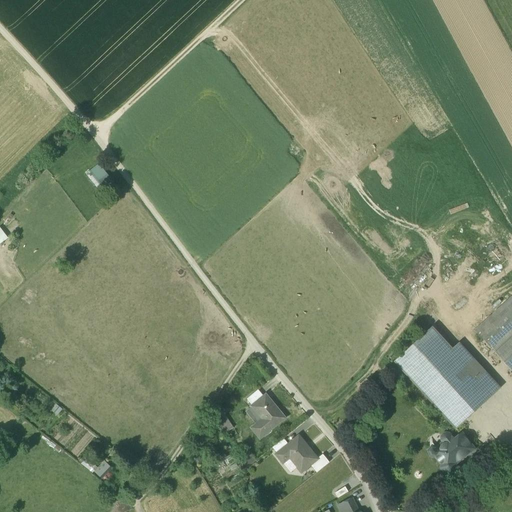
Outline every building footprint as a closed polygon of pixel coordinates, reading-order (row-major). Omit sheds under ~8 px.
[(102,163),(89,169),(103,196),(115,190),(102,163)] [(511,295),(474,330),(511,371),(511,295)] [(432,328),(394,362),(455,429),(501,389),(459,343),(452,349),(432,328)] [(258,390),(247,399),(252,406),(263,397),(258,390)] [(285,419),(265,395),(263,397),(252,406),(251,407),(262,420),(251,428),(260,439),(285,419)] [(453,441),(449,435),(446,434),(443,435),(442,438),(442,441),(443,443),(436,449),(431,448),(428,452),(430,456),(435,457),(441,465),(441,468),(444,473),(450,473),(454,470),(455,464),(453,462),(460,457),(463,458),(465,456),(453,441)] [(473,449),(461,434),(453,441),(465,456),(473,449)] [(317,459),(298,437),(288,445),(277,454),(276,455),(283,464),(289,458),(301,473),(310,465),(317,460),(317,459)] [(283,439),(272,448),(277,454),(288,445),(283,439)] [(329,463),(322,455),(317,459),(317,460),(310,465),(316,473),(329,463)] [(80,463),(89,471),(94,466),(85,458),(80,463)] [(108,467),(100,459),(94,466),(89,471),(98,479),(108,467)] [(348,486),(337,491),(339,496),(350,492),(348,486)] [(357,511),(352,500),(338,506),(340,511),(357,511)]
